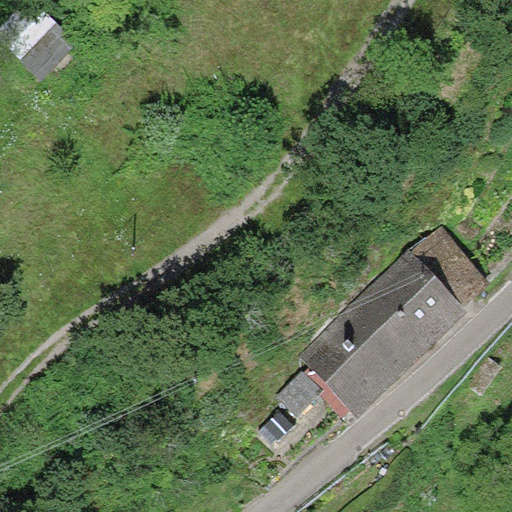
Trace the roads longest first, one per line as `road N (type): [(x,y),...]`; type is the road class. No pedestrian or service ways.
road 1 (track): [(421,0),(368,92),(278,193),(162,289),(100,320),(48,360),(0,416)]
road 2 (residential): [(511,297),(259,511)]
